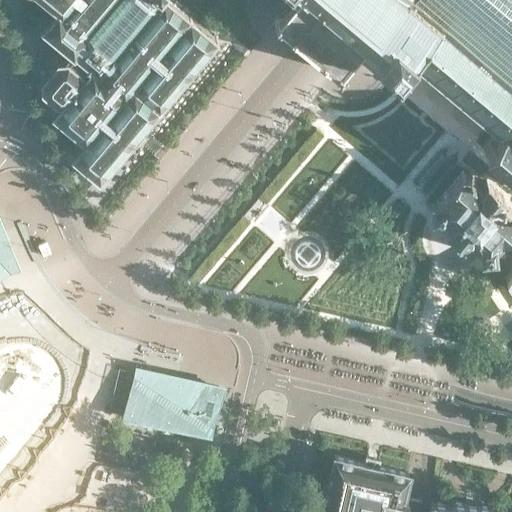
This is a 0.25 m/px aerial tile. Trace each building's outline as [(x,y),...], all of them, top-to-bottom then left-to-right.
[(511,0),(44,0),(55,9),(54,10),(33,3),(33,4),(32,4),(32,3),(31,3),(30,3),(29,4),(28,4),(27,4),(27,5),(26,5),(26,6),(25,6),(25,7),(24,8),(24,9),(24,10),(24,11),(24,12),(24,13),(24,14),(25,15),(25,16),(26,16),(26,17),(27,17),(28,17),(28,18),(29,18),(30,18),(31,18),(32,18),(33,18),(34,18),(34,17),(35,17),(36,17),(36,16),(37,16),(37,15),(38,14),(43,23),(40,26),(72,52),(73,53),(92,31),(88,28),(111,0),(289,0),(278,15),(277,14),(277,15),(276,14),(272,20),(277,25),(278,24),(278,25),(279,25),(287,32),(287,33),(287,34),(287,35),(288,35),(288,36),(289,37),(290,37),(291,37),(292,37),(293,37),(293,38),(293,39),(294,39),(295,38),(316,56),(315,56),(316,57),(317,57),(318,58),(317,58),(318,59),(318,60),(318,61),(319,62),(320,62),(321,62),(322,62),(323,62),(332,69),(332,70),(338,75),(342,69),(342,68),(364,42),(376,52),(374,53),(395,70),(410,53),(414,57),(496,126),(497,127),(481,146),(483,148),(511,172),(511,0)] [(57,62),(56,63),(42,80),(41,81),(41,83),(42,89),(41,89),(42,91),(43,91),(55,101),(55,102),(56,102),(60,105),(53,112),(51,114),(53,116),(54,115),(68,127),(67,128),(69,129),(70,129),(84,141),(72,154),(70,156),(72,158),(73,157),(97,178),(99,180),(100,178),(100,177),(215,40),(215,41),(217,39),(170,0),(111,0),(88,28),(92,31),(73,53),(72,52),(65,61),(58,61),(57,62)] [(451,160),(440,152),(418,181),(430,189),(451,160)] [(493,171),(475,157),(474,156),(462,170),(481,186),(487,179),(493,171)] [(511,225),(511,213),(499,202),(505,195),(486,179),(481,186),(462,170),(443,192),(437,199),(430,200),(431,214),(438,213),(449,223),(445,228),(463,244),(468,238),(479,248),(480,255),(494,254),(493,246),(499,239),(500,240),(511,225)] [(511,187),(493,171),(487,179),(505,195),(511,187)] [(261,207),(259,206),(263,201),(257,196),(243,213),(245,215),(249,218),(253,213),(254,215),(261,207)] [(0,217),(0,279),(22,271),(0,217)] [(132,363),(120,418),(210,437),(222,382),(132,363)] [(417,511),(419,500),(403,496),(408,471),(385,466),(385,467),(377,465),(379,458),(365,455),(364,462),(356,460),(333,454),(327,482),(324,484),(321,495),(323,498),(319,511),(417,511)] [(511,511),(511,509),(493,507),(493,504),(449,499),(449,501),(428,499),(426,511),(511,511)]
